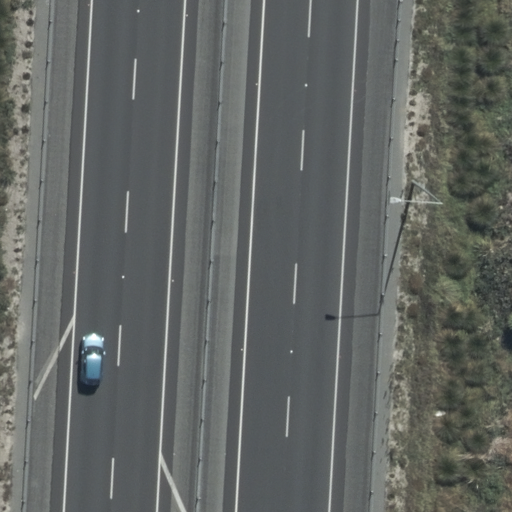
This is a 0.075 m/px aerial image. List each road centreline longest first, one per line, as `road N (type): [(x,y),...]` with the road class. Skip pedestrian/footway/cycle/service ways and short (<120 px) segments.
road 1 (motorway): [(109,511),(138,0)]
road 2 (motorway): [(311,0),(283,511)]
